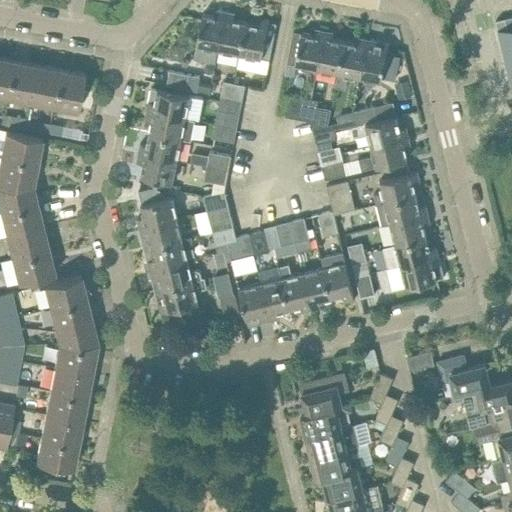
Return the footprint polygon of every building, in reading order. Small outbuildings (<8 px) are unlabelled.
[(215,63),(218,49),(225,10),(217,9),(215,16),(203,14),(194,58),(215,63)] [(218,49),(239,53),(246,22),(234,19),(235,12),(225,10),(218,49)] [(511,15),(496,20),(498,29),(511,85),(511,84),(511,15)] [(258,24),(246,22),(239,53),(269,59),(276,23),(269,21),(269,19),(259,17),(258,24)] [(287,63),(317,68),(324,30),(315,28),(314,35),(293,31),(287,63)] [(324,30),(317,68),(338,73),(344,41),(332,39),(334,31),(324,30)] [(348,74),(360,77),(367,38),(358,36),(356,43),(344,41),(338,73),(336,86),(345,88),(348,74)] [(389,42),(367,38),(360,77),(381,81),(383,70),(396,72),(400,56),(387,53),(389,42)] [(171,48),(169,54),(172,59),(178,60),(183,57),(185,52),(181,46),(175,45),(171,48)] [(13,59),(0,56),(0,94),(6,96),(13,59)] [(13,59),(6,96),(30,101),(37,64),(13,59)] [(30,101),(53,105),(61,68),(37,64),(30,101)] [(61,68),(53,105),(77,110),(84,73),(61,68)] [(197,91),(199,81),(200,77),(169,71),(166,85),(197,91)] [(199,81),(197,91),(210,93),(212,83),(199,81)] [(220,94),(242,99),(244,85),(223,81),(220,94)] [(148,100),(146,110),(185,118),(189,95),(158,89),(155,102),(148,100)] [(242,99),(220,94),(217,109),(239,113),(242,99)] [(285,116),(299,119),(303,97),(290,94),(285,116)] [(303,97),(299,119),(313,122),(317,99),(303,97)] [(366,123),(377,120),(374,106),(353,111),(354,119),(356,126),(366,124),(366,123)] [(217,109),(215,123),(236,128),(239,113),(217,109)] [(152,120),(149,133),(181,139),(185,118),(146,110),(144,119),(152,120)] [(369,134),(371,145),(409,136),(407,126),(400,128),(396,115),(377,120),(366,123),(366,124),(356,126),(351,128),(353,138),(369,134)] [(25,128),(27,120),(13,117),(12,125),(25,128)] [(354,119),(333,124),(335,131),(351,128),(356,126),(354,119)] [(25,128),(48,132),(50,124),(27,120),(25,128)] [(233,142),(236,128),(215,123),(212,138),(233,142)] [(50,124),(48,132),(73,137),(74,128),(50,124)] [(333,124),(328,125),(312,129),(316,143),(337,138),(335,131),(333,124)] [(0,153),(37,161),(42,137),(0,129),(0,153)] [(181,139),(149,133),(147,144),(140,143),(138,152),(177,160),(181,139)] [(411,144),(409,136),(371,145),(374,156),(358,160),(360,170),(407,159),(404,146),(411,144)] [(321,165),(342,160),(339,146),(318,152),(321,165)] [(173,181),(177,160),(138,152),(136,161),(143,163),(141,175),(173,181)] [(209,152),(208,156),(206,165),(228,170),(231,156),(209,152)] [(0,153),(0,183),(33,185),(37,161),(0,153)] [(206,165),(208,156),(192,153),(190,162),(206,165)] [(346,174),(342,160),(321,165),(325,179),(346,174)] [(378,205),(416,195),(413,182),(420,180),(417,170),(413,172),(411,164),(396,168),(398,176),(380,180),(382,191),(375,193),(378,205)] [(228,170),(206,165),(204,180),(225,184),(228,170)] [(326,186),(330,200),(351,195),(347,181),(326,186)] [(38,207),(33,185),(0,183),(0,208),(2,216),(38,207)] [(143,216),(137,218),(139,227),(177,217),(172,196),(162,198),(160,190),(150,187),(138,190),(142,203),(140,204),(143,216)] [(207,210),(228,205),(225,191),(203,196),(207,210)] [(354,209),(351,195),(330,200),(332,211),(333,215),(354,209)] [(390,223),(428,214),(426,204),(419,206),(416,195),(378,205),(383,225),(390,223)] [(228,205),(207,210),(210,225),(232,219),(228,205)] [(2,216),(7,238),(44,229),(38,207),(2,216)] [(338,232),(333,215),(332,211),(319,214),(324,235),(338,232)] [(428,214),(390,223),(395,244),(426,236),(423,224),(430,222),(428,214)] [(182,239),(177,217),(139,227),(144,248),(182,239)] [(304,218),(290,221),(296,242),(309,239),(304,218)] [(281,246),(296,242),(290,221),(276,224),(281,246)] [(237,240),(236,237),(233,226),(212,231),(212,232),(203,234),(208,254),(214,253),(226,250),(228,249),(226,243),(237,240)] [(49,251),(44,229),(7,238),(13,260),(49,251)] [(264,230),(249,234),(254,255),(269,251),(264,230)] [(229,261),(254,255),(249,234),(236,237),(237,240),(226,243),(228,249),(226,250),(229,261)] [(182,239),(144,248),(149,269),(188,259),(185,248),(190,247),(193,239),(192,236),(182,239)] [(426,236),(395,244),(401,265),(439,256),(436,246),(429,248),(426,236)] [(348,245),(350,255),(365,251),(365,250),(369,249),(367,241),(348,245)] [(229,261),(226,250),(214,253),(218,268),(227,265),(226,262),(229,261)] [(55,273),(49,251),(13,260),(18,282),(55,273)] [(367,261),(365,251),(350,255),(352,265),(367,261)] [(322,257),(324,266),(332,297),(343,295),(345,302),(355,299),(343,252),(322,257)] [(444,277),(439,256),(401,265),(406,286),(444,277)] [(191,272),(188,259),(149,269),(155,290),(201,278),(200,273),(197,270),(191,272)] [(279,267),(282,277),(290,308),(301,305),(303,312),(312,310),(303,272),(291,274),(289,264),(279,267)] [(324,266),(303,272),(312,310),(321,307),(320,301),(332,297),(324,266)] [(375,294),(370,273),(355,277),(360,297),(375,294)] [(44,284),(50,306),(86,297),(81,274),(44,284)] [(290,308),(282,277),(261,282),(270,320),(279,318),(278,311),(290,308)] [(201,279),(201,278),(155,290),(160,312),(173,308),(176,317),(183,319),(195,316),(200,309),(195,291),(206,288),(204,278),(201,279)] [(230,281),(217,284),(219,294),(232,291),(230,281)] [(249,325),(270,320),(261,282),(239,287),(249,325)] [(0,294),(0,318),(16,314),(11,292),(0,294)] [(240,314),(235,295),(234,293),(220,296),(225,318),(240,314)] [(92,319),(86,297),(50,306),(56,328),(92,319)] [(172,313),(163,315),(167,327),(175,325),(172,313)] [(0,332),(20,328),(16,314),(0,318),(0,332)] [(56,328),(59,342),(97,342),(92,319),(56,328)] [(0,332),(0,344),(23,344),(20,328),(0,332)] [(59,342),(56,360),(93,367),(97,342),(59,342)] [(0,344),(0,355),(21,359),(23,344),(0,344)] [(367,368),(379,365),(374,348),(363,351),(367,368)] [(431,350),(406,356),(409,368),(434,362),(431,350)] [(455,393),(461,391),(480,386),(491,383),(486,362),(467,367),(464,354),(437,361),(443,381),(452,379),(455,393)] [(21,359),(0,355),(0,381),(16,385),(20,365),(21,359)] [(88,392),(93,367),(56,360),(51,385),(88,392)] [(299,406),(301,414),(350,402),(342,403),(339,392),(348,389),(344,372),(299,383),(305,405),(299,406)] [(369,397),(381,402),(382,403),(386,393),(393,378),(381,372),(369,397)] [(511,377),(491,383),(480,386),(461,391),(465,407),(473,412),(482,410),(485,424),(511,417),(511,377)] [(24,397),(26,386),(18,384),(16,395),(24,397)] [(83,417),(88,392),(51,385),(46,410),(83,417)] [(375,418),(387,424),(391,414),(398,399),(386,393),(382,403),(381,402),(375,418)] [(9,431),(11,420),(14,404),(0,401),(0,446),(6,448),(7,443),(9,431)] [(306,435),(348,425),(345,413),(352,411),(350,402),(301,414),(306,435)] [(78,443),(83,417),(46,410),(41,436),(78,443)] [(403,420),(391,414),(387,424),(380,439),(392,445),(393,445),(397,435),(403,420)] [(511,417),(485,424),(486,424),(474,427),(478,443),(492,440),(497,459),(511,455),(511,417)] [(11,420),(9,431),(18,433),(20,421),(11,420)] [(306,435),(311,456),(358,445),(353,424),(349,425),(348,425),(306,435)] [(9,431),(7,443),(25,446),(27,435),(18,433),(9,431)] [(409,440),(397,435),(393,445),(392,445),(385,460),(398,465),(398,466),(402,456),(409,440)] [(73,468),(78,443),(41,436),(36,461),(73,468)] [(358,445),(311,456),(317,477),(358,467),(361,466),(355,445),(358,445)] [(507,468),(509,478),(511,477),(511,455),(497,459),(492,461),(494,471),(507,468)] [(391,481),(403,486),(407,477),(414,461),(402,456),(398,466),(398,465),(391,481)] [(324,484),(328,497),(363,488),(358,467),(317,477),(318,485),(324,484)] [(446,480),(459,491),(467,498),(476,487),(454,470),(446,480)] [(408,508),(412,498),(419,482),(407,477),(403,486),(396,502),(408,507),(408,508)] [(503,503),(511,500),(511,477),(509,478),(511,488),(511,491),(501,494),(503,503)] [(326,497),(329,511),(355,511),(373,508),(367,487),(363,488),(328,497),(326,497)] [(476,511),(480,508),(467,498),(459,491),(451,501),(464,511),(476,511)] [(420,511),(424,503),(412,498),(408,508),(408,507),(405,511),(420,511)] [(511,511),(511,500),(503,503),(505,510),(511,508),(511,511)]
